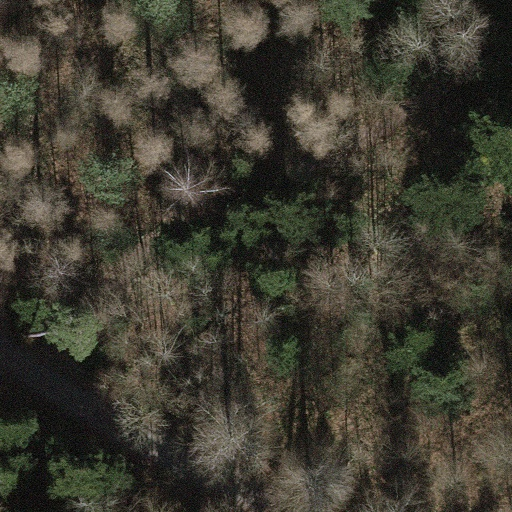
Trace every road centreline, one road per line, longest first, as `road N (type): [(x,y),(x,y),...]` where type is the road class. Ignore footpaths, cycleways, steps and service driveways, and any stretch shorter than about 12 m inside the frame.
road 1 (track): [(511,42),(212,223),(0,393)]
road 2 (track): [(285,511),(131,429),(0,336)]
